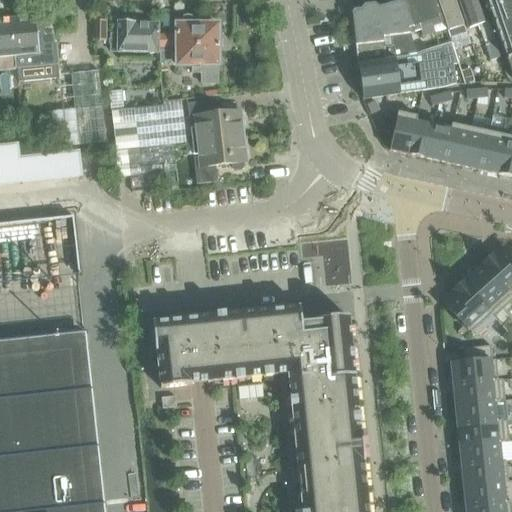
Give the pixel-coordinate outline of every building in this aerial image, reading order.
[(431,29),(443,25),(433,0),(409,0),(396,5),(408,37),(409,36),(420,32),(422,39),(434,35),(431,29)] [(433,0),(443,25),(450,43),(452,51),(469,45),(452,0),(433,0)] [(492,38),(478,0),(456,0),(467,30),(477,27),(482,42),(492,38)] [(511,0),(481,0),(482,2),(484,1),(511,80),(511,0)] [(360,12),(350,13),(356,62),(368,61),(416,54),(413,47),(409,36),(408,37),(396,5),(377,10),(377,8),(375,8),(373,5),(363,6),(361,10),(360,10),(360,12)] [(16,68),(57,64),(55,43),(53,43),(51,20),(47,17),(10,20),(14,68),(16,68)] [(191,66),(191,73),(201,73),(201,84),(218,83),(217,25),(195,25),(194,22),(192,19),(187,17),(182,18),(179,21),(179,25),(176,25),(176,66),(191,66)] [(0,70),(15,69),(14,68),(10,20),(0,21),(0,70)] [(105,42),(105,23),(94,22),(93,42),(105,42)] [(110,53),(117,53),(158,54),(158,25),(135,25),(135,23),(117,23),(117,34),(110,34),(110,40),(108,40),(109,45),(110,45),(110,53)] [(171,35),(159,36),(159,49),(172,49),(171,35)] [(368,61),(356,62),(362,100),(437,89),(442,88),(444,88),(455,85),(452,65),(457,65),(452,51),(450,43),(426,51),(416,54),(368,61)] [(424,44),(413,47),(416,54),(426,51),(424,44)] [(171,52),(159,52),(159,64),(171,64),(171,52)] [(460,72),(464,85),(474,83),(469,69),(460,72)] [(106,144),(98,72),(46,78),(54,149),(106,144)] [(476,90),(465,91),(466,100),(477,99),(476,90)] [(486,90),(476,90),(477,99),(487,99),(486,90)] [(109,93),(111,111),(123,110),(121,92),(109,93)] [(449,93),(439,96),(441,105),(451,102),(449,93)] [(441,105),(439,96),(429,98),(431,107),(441,105)] [(163,105),(111,111),(118,179),(129,177),(132,193),(146,192),(146,194),(178,191),(174,146),(184,144),(179,101),(163,103),(163,105)] [(242,137),(240,112),(214,115),(213,101),(187,104),(189,126),(193,129),(195,128),(197,142),(242,137)] [(371,115),(379,112),(374,102),(366,106),(371,115)] [(389,152),(409,156),(416,124),(417,118),(398,114),(389,152)] [(434,128),(427,160),(444,164),(453,126),(435,122),(434,128)] [(416,124),(409,156),(416,158),(427,160),(434,128),(416,124)] [(453,126),(444,164),(462,168),(470,129),(453,126)] [(470,129),(462,168),(480,172),(489,133),(487,133),(470,129)] [(489,133),(480,172),(498,175),(506,137),(507,133),(488,129),(487,133),(489,133)] [(197,142),(198,156),(196,156),(193,159),(196,185),(217,182),(215,167),(231,165),(231,169),(234,171),(241,170),(243,167),(243,163),(245,163),(242,137),(197,142)] [(511,138),(506,137),(498,175),(511,178),(511,138)] [(483,266),(481,267),(509,299),(511,296),(511,257),(507,252),(498,260),(494,256),(491,258),(490,256),(481,264),(483,266)] [(472,275),(464,282),(493,314),(509,299),(481,267),(479,269),(477,267),(470,273),(472,275)] [(454,298),(445,307),(470,334),(493,314),(464,282),(462,284),(460,282),(451,290),(453,292),(451,294),(454,298)] [(367,511),(363,463),(364,463),(361,432),(359,432),(348,318),(317,321),(317,323),(301,324),(299,307),(194,318),(152,323),(155,353),(156,353),(160,389),(191,386),(191,384),(200,383),(288,374),(300,498),(297,501),(295,502),(294,504),(292,506),(291,508),(290,510),(289,511),(367,511)] [(0,511),(104,511),(85,333),(0,341),(0,511)] [(491,346),(463,348),(464,362),(492,360),(491,346)] [(464,362),(452,364),(454,386),(502,381),(502,379),(497,380),(495,359),(492,360),(464,362)] [(502,381),(454,386),(456,406),(495,402),(495,404),(505,403),(502,381)] [(161,399),(161,401),(162,410),(172,409),(176,408),(176,407),(175,398),(161,399)] [(495,402),(456,406),(458,427),(497,423),(497,420),(495,404),(495,402)] [(497,423),(458,427),(460,447),(499,443),(500,444),(509,443),(506,420),(497,420),(497,423)] [(499,443),(460,447),(462,467),(501,463),(501,462),(500,444),(499,443)] [(247,483),(259,482),(256,458),(244,459),(247,483)] [(501,463),(462,467),(464,487),(508,483),(506,461),(501,462),(501,463)] [(511,482),(508,483),(464,487),(466,508),(511,503),(511,482)] [(511,511),(511,503),(466,508),(466,511),(511,511)]
